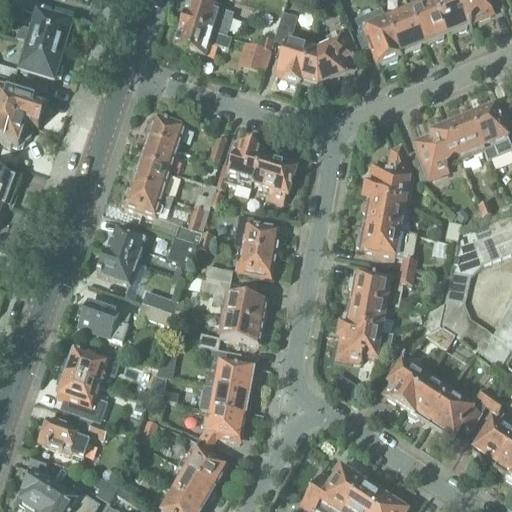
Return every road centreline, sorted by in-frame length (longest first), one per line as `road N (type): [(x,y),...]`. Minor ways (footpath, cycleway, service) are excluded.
road 1 (tertiary): [(123,75),(0,420)]
road 2 (residential): [(329,132),(332,155),(292,376),(293,387),(323,414)]
road 3 (residential): [(329,132),(306,132),(123,75)]
road 4 (residential): [(329,132),(511,57)]
road 5 (residential): [(323,414),(476,511)]
road 6 (residential): [(247,511),(300,423),(323,414)]
